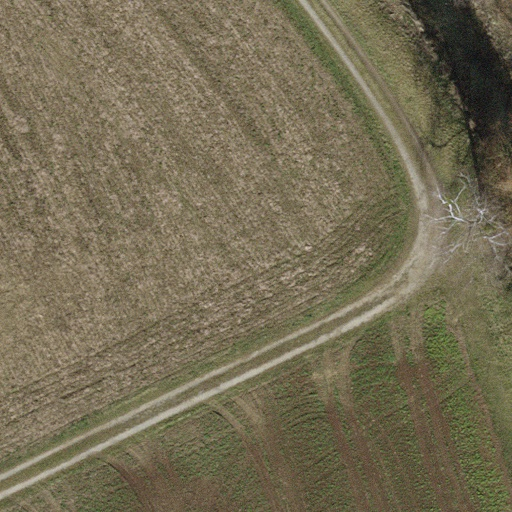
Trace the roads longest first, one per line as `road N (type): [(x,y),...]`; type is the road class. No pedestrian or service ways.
road 1 (track): [(463,207),(0,455)]
road 2 (track): [(339,0),(361,25),(463,207)]
road 3 (track): [(463,207),(511,349)]
